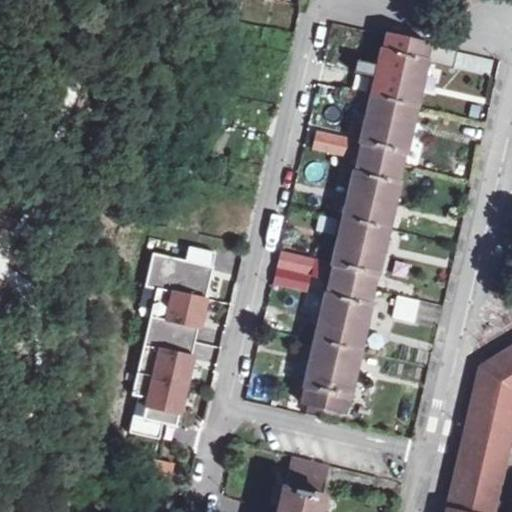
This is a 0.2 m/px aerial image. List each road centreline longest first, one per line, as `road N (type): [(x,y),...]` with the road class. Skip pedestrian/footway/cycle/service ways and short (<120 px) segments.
road 1 (residential): [(319,0),(229,408)]
road 2 (residential): [(430,458),(511,104)]
road 3 (residential): [(229,408),(430,458)]
road 4 (residential): [(511,34),(354,0)]
